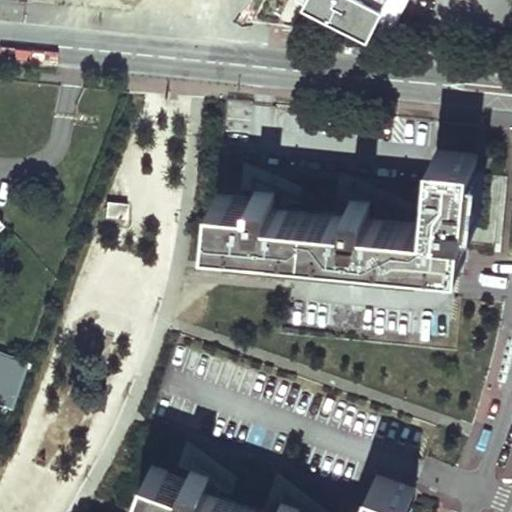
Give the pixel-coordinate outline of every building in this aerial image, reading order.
[(389,0),(305,0),(300,13),(366,47),(389,0)] [(220,196),(216,237),(354,249),(352,283),(437,265),(438,257),(467,259),(469,227),(473,227),(479,154),(441,150),(434,221),(377,217),(378,208),(388,208),(393,189),(350,187),(348,205),(355,205),(354,216),(278,210),(279,193),(260,191),(258,199),(220,196)] [(110,203),(109,217),(128,218),(130,204),(110,203)] [(29,361),(3,352),(0,350),(0,223),(2,222),(0,219),(0,400),(11,404),(29,361)] [(141,505),(161,511),(410,511),(418,490),(379,476),(365,511),(314,511),(322,501),(281,488),(275,505),(282,507),(279,511),(264,511),(206,492),(211,476),(191,469),(188,476),(154,463),(141,505)]
